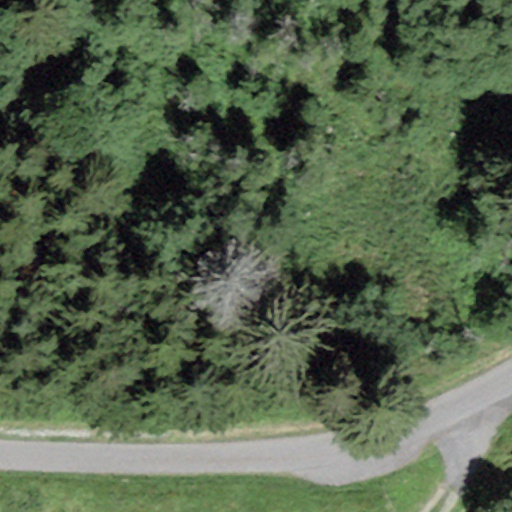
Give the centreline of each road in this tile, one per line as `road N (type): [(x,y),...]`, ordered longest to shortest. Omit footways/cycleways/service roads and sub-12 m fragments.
road 1 (unclassified): [(0,454),(317,458),(477,399),(511,378)]
road 2 (track): [(436,511),(464,475),(477,399)]
